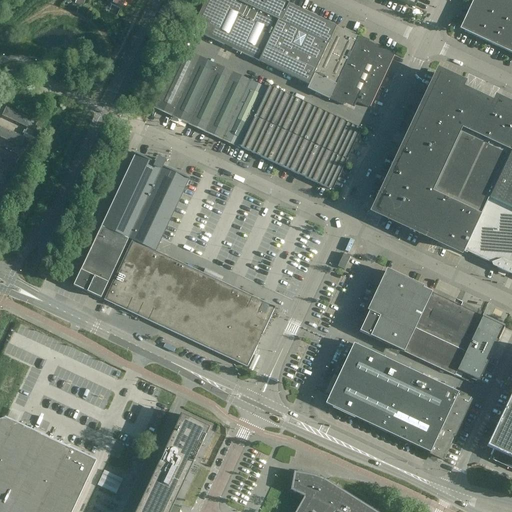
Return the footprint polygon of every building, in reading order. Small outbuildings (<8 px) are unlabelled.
[(121,10),(126,0),(112,0),(111,4),(121,10)] [(323,52),(335,27),(335,26),(288,4),(289,3),(285,1),(285,2),(281,0),(205,0),(191,30),(192,30),(200,34),(201,34),(206,36),(206,37),(207,37),(215,40),(215,41),(216,41),(224,44),(223,45),(224,45),(232,48),(232,49),(233,49),(241,53),(242,53),(250,57),(249,57),(250,57),(258,61),(294,78),(294,77),(299,79),(298,80),(308,85),(323,52)] [(396,0),(414,8),(418,0),(396,0)] [(511,0),(473,0),(459,29),(511,53),(511,0)] [(328,99),(357,37),(337,28),(337,27),(336,27),(335,26),(335,27),(323,52),(308,85),(309,85),(309,84),(310,84),(311,84),(313,85),(311,90),(328,99)] [(368,108),(389,64),(393,54),(368,42),(368,43),(359,39),(359,38),(357,37),(328,99),(343,105),(347,97),(356,101),(356,102),(368,108)] [(171,117),(199,57),(182,49),(155,107),(154,107),(153,108),(156,109),(156,108),(170,115),(170,116),(171,117)] [(266,89),(199,57),(171,117),(173,117),(173,116),(187,123),(187,124),(189,125),(190,124),(204,131),(203,132),(206,133),(207,132),(221,139),(220,140),(223,141),(224,140),(238,146),(237,148),(240,149),(240,147),(239,147),(266,89)] [(463,252),(511,146),(511,108),(494,101),(489,103),(488,105),(457,90),(459,84),(439,75),(426,102),(425,104),(421,111),(422,111),(416,122),(410,137),(392,174),(375,211),(392,219),(392,218),(397,221),(432,237),(442,242),(443,242),(463,252)] [(269,86),(240,147),(241,148),(299,175),(299,174),(305,177),(305,178),(330,190),(359,128),(269,86)] [(6,108),(0,121),(27,133),(32,120),(6,108)] [(37,121),(33,131),(38,134),(43,124),(37,121)] [(0,139),(14,146),(19,136),(0,126),(0,139)] [(29,139),(24,149),(30,152),(35,142),(29,139)] [(0,149),(0,161),(7,164),(11,154),(0,149)] [(511,149),(478,226),(465,254),(468,256),(468,254),(492,265),(493,268),(511,276),(511,149)] [(135,154),(101,226),(128,239),(132,240),(156,252),(156,250),(155,250),(159,243),(160,243),(162,239),(161,239),(189,179),(135,154)] [(21,157),(16,167),(22,169),(26,159),(21,157)] [(0,169),(0,186),(3,188),(10,174),(0,169)] [(13,175),(8,185),(13,187),(18,177),(13,175)] [(100,299),(128,239),(101,226),(73,286),(92,295),(92,294),(98,297),(100,299)] [(162,254),(156,252),(132,240),(104,300),(106,301),(107,301),(114,304),(114,305),(247,367),(261,337),(264,329),(265,329),(275,307),(264,302),(165,256),(164,257),(161,255),(162,254)] [(365,249),(362,247),(359,246),(353,259),(360,262),(365,250),(364,250),(365,249)] [(343,254),(343,255),(337,267),(344,270),(350,257),(343,254)] [(414,331),(432,293),(426,290),(421,288),(387,272),(386,275),(369,310),(414,331)] [(472,339),(483,316),(432,293),(414,331),(412,335),(404,353),(454,376),(457,371),(472,339)] [(414,331),(369,310),(369,312),(365,320),(360,331),(359,331),(359,332),(392,347),(393,347),(398,349),(398,350),(404,353),(412,335),(414,331)] [(500,325),(487,318),(483,317),(483,316),(472,339),(457,371),(463,373),(472,377),(472,378),(479,381),(504,326),(500,325)] [(443,460),(471,399),(437,383),(437,384),(424,378),(425,378),(353,344),(348,357),(343,369),(342,368),(337,380),(332,392),(331,392),(327,400),(325,404),(429,453),(429,454),(443,460)] [(511,392),(511,393),(499,419),(500,420),(496,429),(495,428),(487,446),(494,450),(490,458),(493,460),(511,468),(511,392)] [(179,511),(180,511),(172,507),(209,428),(181,415),(167,444),(135,511),(179,511)] [(0,419),(0,511),(72,511),(96,460),(96,459),(95,460),(69,448),(69,447),(68,447),(68,448),(41,435),(42,435),(41,434),(41,435),(5,418),(6,417),(5,417),(5,418),(0,419)] [(99,485),(118,492),(124,477),(105,470),(99,485)] [(332,511),(333,511),(335,511),(376,511),(330,482),(326,480),(322,478),(317,476),(318,474),(317,476),(312,475),(294,472),(290,490),(306,498),(301,509),(298,511),(332,511)]
